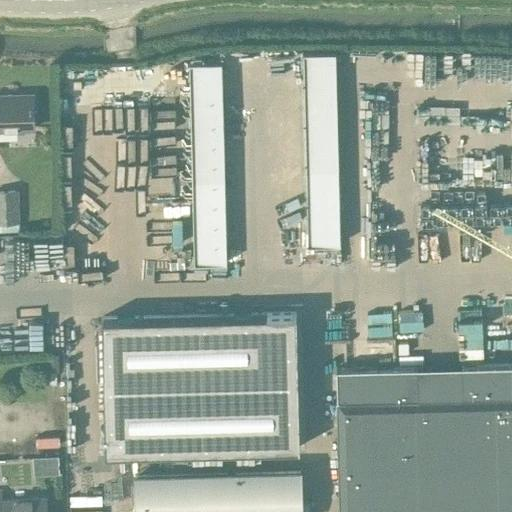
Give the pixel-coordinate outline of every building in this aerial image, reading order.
[(336,51),(303,52),(306,172),(339,172),(336,51)] [(222,61),(189,62),(192,183),(225,182),(222,61)] [(0,95),(0,129),(34,128),(33,95),(0,95)] [(19,190),(0,190),(0,230),(19,230),(19,222),(20,222),(19,190)] [(398,299),(399,342),(428,341),(426,299),(398,299)] [(458,310),(459,322),(482,321),(482,309),(458,310)] [(296,312),(102,317),(105,452),(299,447),(296,312)] [(337,398),(339,511),(511,511),(511,361),(336,366),(337,398)] [(39,448),(47,443),(27,412),(19,417),(39,448)] [(62,467),(59,457),(53,459),(52,455),(37,460),(41,474),(62,467)] [(301,465),(137,469),(137,505),(137,511),(301,511),(301,503),(301,465)] [(0,511),(47,511),(46,497),(2,500),(2,489),(0,488),(0,511)]
